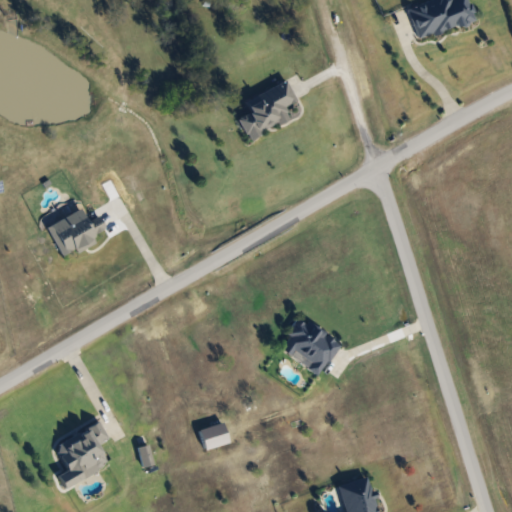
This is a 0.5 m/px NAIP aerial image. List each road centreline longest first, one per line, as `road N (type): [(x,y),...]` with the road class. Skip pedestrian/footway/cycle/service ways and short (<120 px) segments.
road 1 (residential): [(373,158),(511,88),(482,505),(373,158)]
road 2 (residential): [(0,372),(373,158)]
